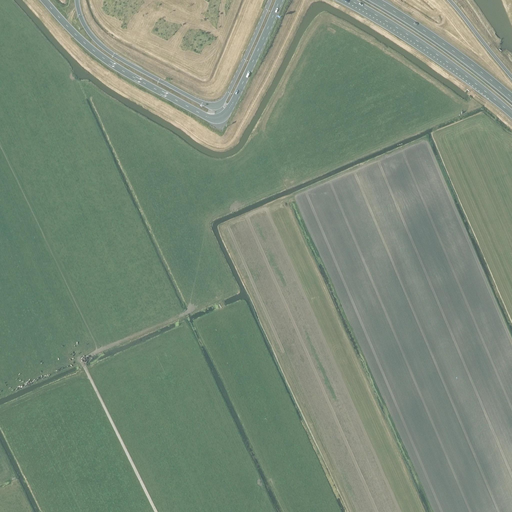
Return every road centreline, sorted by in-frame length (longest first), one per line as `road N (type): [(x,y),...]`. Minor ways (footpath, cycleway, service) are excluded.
road 1 (track): [(351,162),(505,511)]
road 2 (track): [(192,309),(82,361),(155,511)]
road 3 (trunk): [(347,0),(511,114)]
road 4 (trunk): [(43,0),(97,54),(199,112)]
road 5 (trunk): [(204,103),(101,45),(76,0)]
road 6 (trunk): [(511,96),(375,0)]
road 7 (primary): [(199,112),(217,117),(227,109),(279,0)]
road 8 (primary): [(269,0),(223,99),(204,103)]
